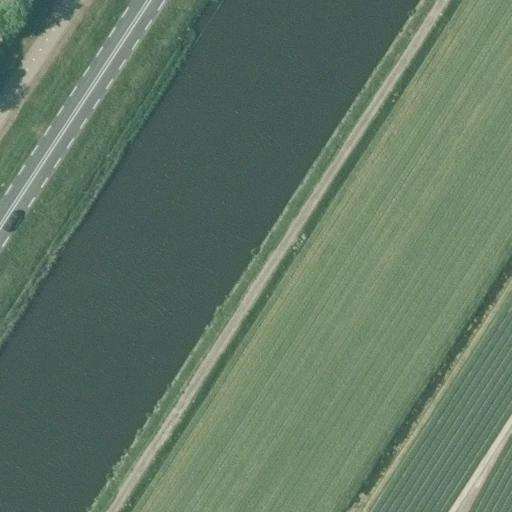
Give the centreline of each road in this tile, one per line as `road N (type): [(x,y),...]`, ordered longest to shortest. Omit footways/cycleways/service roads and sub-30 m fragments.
road 1 (track): [(107,511),(438,0)]
road 2 (primary): [(0,228),(150,0)]
road 3 (unclassified): [(73,0),(0,111)]
